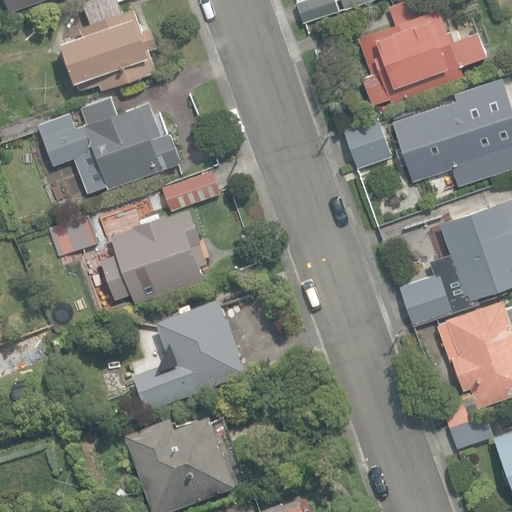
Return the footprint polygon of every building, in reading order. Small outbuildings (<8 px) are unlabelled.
[(101,83),(103,89),(158,70),(150,48),(159,45),(152,26),(143,29),(135,8),(124,12),(120,0),(87,0),(84,1),(86,7),(78,9),(84,25),(80,26),(83,34),(63,41),(80,88),(87,85),(88,88),(101,83)] [(301,0),(298,1),(305,20),(341,8),(338,0),(301,0)] [(362,76),(373,106),(391,99),(391,101),(464,76),(460,65),(487,56),(478,31),(477,31),(475,24),(451,32),(441,6),(430,10),(426,0),(422,0),(391,10),(396,22),(359,35),(372,73),(362,76)] [(457,185),(511,166),(511,109),(499,71),(449,88),(454,101),(391,122),(405,163),(407,162),(412,180),(452,167),(457,185)] [(88,173),(93,189),(107,184),(109,188),(181,162),(170,130),(162,133),(150,100),(117,112),(111,96),(81,107),(86,121),(77,124),(76,122),(44,134),(55,164),(74,157),(81,176),(88,173)] [(373,116),(343,128),(356,163),(387,151),(373,116)] [(22,151),(0,158),(0,159),(18,209),(40,201),(22,151)] [(217,188),(207,163),(160,181),(170,207),(217,188)] [(459,274),(468,299),(511,283),(511,221),(504,198),(441,220),(450,249),(441,252),(450,277),(459,274)] [(133,293),(136,303),(206,279),(201,264),(208,262),(201,240),(203,240),(191,207),(168,215),(167,212),(133,223),(134,226),(112,234),(118,252),(101,258),(116,299),(133,293)] [(50,226),(60,255),(100,241),(89,212),(50,226)] [(511,303),(506,306),(503,298),(435,323),(449,360),(452,359),(463,389),(470,386),(472,392),(441,404),(450,426),(480,415),(477,407),(511,394),(511,303)] [(133,379),(145,413),(246,378),(239,358),(242,357),(229,322),(227,323),(220,305),(192,315),(191,310),(180,314),(181,317),(157,326),(167,355),(159,370),(133,379)] [(457,447),(493,434),(485,414),(450,427),(457,447)] [(126,439),(152,511),(175,511),(235,490),(210,421),(177,433),(173,422),(126,439)] [(510,484),(511,489),(511,427),(493,434),(503,462),(502,466),(502,470),(503,474),(505,478),(507,482),(510,484)] [(311,511),(308,502),(300,505),(299,503),(284,508),(283,506),(267,511),(311,511)]
